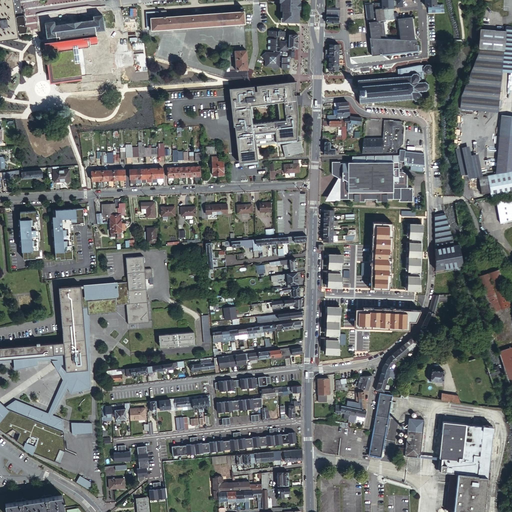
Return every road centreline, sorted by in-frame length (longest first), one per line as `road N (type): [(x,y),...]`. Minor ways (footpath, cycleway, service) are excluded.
road 1 (residential): [(314,184),(0,198)]
road 2 (residential): [(429,201),(429,289),(414,329),(368,363),(308,370)]
road 3 (residential): [(351,100),(365,114),(422,122),(429,201)]
